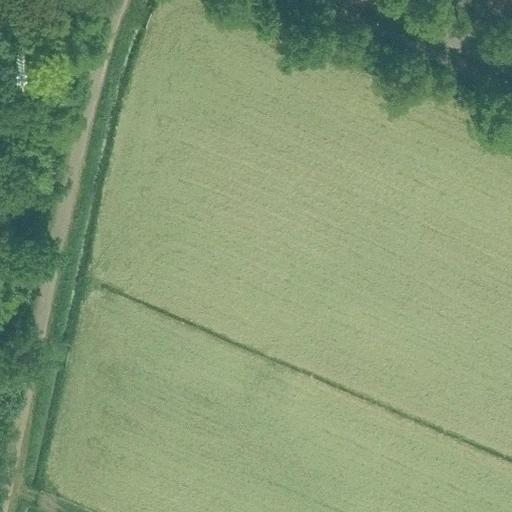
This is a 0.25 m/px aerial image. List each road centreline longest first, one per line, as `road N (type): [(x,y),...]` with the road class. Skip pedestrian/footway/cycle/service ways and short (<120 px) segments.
road 1 (unclassified): [(0,505),(94,69),(121,0)]
road 2 (tertiary): [(355,0),(511,70)]
